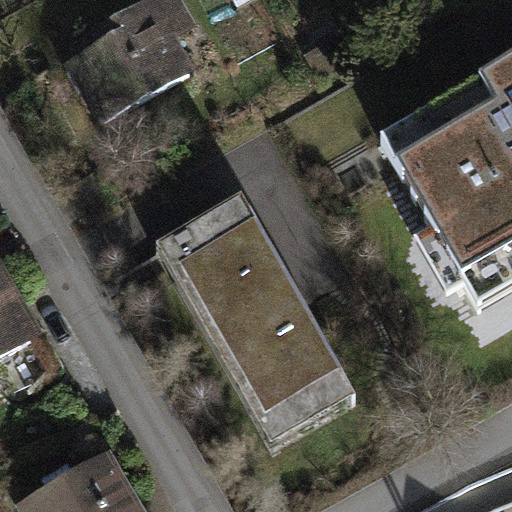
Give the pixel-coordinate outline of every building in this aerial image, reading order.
[(118,0),(73,27),(137,134),(218,85),(167,0),(118,0)] [(417,252),(451,309),(468,300),(484,327),(511,310),(511,87),(384,160),(434,240),(417,252)] [(152,257),(276,464),(368,409),(244,202),(152,257)] [(0,263),(0,370),(45,345),(19,298),(45,284),(25,250),(0,263)] [(20,511),(141,511),(112,460),(20,511)]
